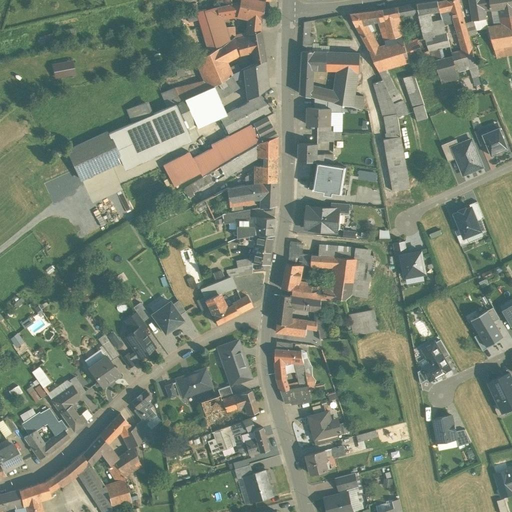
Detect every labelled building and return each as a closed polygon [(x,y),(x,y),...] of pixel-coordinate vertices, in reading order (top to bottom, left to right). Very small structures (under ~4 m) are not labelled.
[(264,2),(255,0),(239,0),(240,1),(237,14),(248,17),(247,25),(260,27),(261,19),(264,2)] [(457,0),(456,0),(438,4),(439,10),(442,20),(454,17),(463,51),(472,48),(468,36),(466,28),(465,28),(464,23),(457,0)] [(489,0),(469,0),(473,21),(474,21),(486,19),(484,12),(491,10),(489,0)] [(511,0),(489,0),(491,10),(499,9),(501,18),(511,15),(511,0)] [(218,6),(215,7),(215,8),(219,18),(222,17),(237,14),(240,1),(237,2),(218,6)] [(438,1),(429,2),(430,12),(439,10),(438,4),(437,2),(438,2),(438,1)] [(429,2),(417,4),(418,13),(420,22),(424,38),(432,36),(431,27),(430,23),(429,16),(431,15),(430,12),(431,12),(430,12),(429,2)] [(417,4),(406,6),(408,14),(410,14),(411,14),(418,13),(417,4)] [(406,6),(398,7),(400,15),(408,14),(406,6)] [(398,7),(383,10),(385,20),(390,39),(402,36),(403,36),(397,16),(400,15),(398,7)] [(207,9),(197,11),(200,24),(219,19),(219,18),(215,8),(207,9)] [(383,10),(375,11),(376,18),(377,21),(385,20),(383,10)] [(375,11),(367,12),(369,23),(377,21),(376,18),(375,11)] [(367,12),(350,14),(350,15),(354,23),(370,51),(378,48),(364,24),(369,23),(367,12)] [(418,13),(411,14),(413,24),(420,22),(418,13)] [(511,15),(501,18),(502,25),(489,27),(488,27),(488,28),(494,49),(501,48),(511,45),(511,15)] [(219,19),(200,24),(207,44),(213,42),(216,49),(222,46),(229,41),(222,17),(219,18),(219,19)] [(486,19),(474,21),(477,30),(488,28),(488,27),(486,19)] [(385,20),(377,21),(383,39),(384,40),(390,39),(385,20)] [(442,20),(430,23),(431,27),(432,36),(438,35),(446,33),(442,20)] [(473,21),(464,23),(465,28),(466,28),(468,36),(477,33),(476,30),(477,30),(474,21),(473,21)] [(247,33),(235,36),(234,37),(234,38),(238,54),(250,51),(252,57),(264,55),(263,48),(259,30),(247,33)] [(73,31),(44,38),(47,49),(75,42),(73,31)] [(446,33),(438,35),(441,48),(450,46),(446,33)] [(432,36),(424,38),(429,51),(441,48),(438,35),(432,36)] [(390,39),(384,40),(386,46),(404,41),(402,36),(390,39)] [(234,38),(222,47),(225,57),(238,54),(234,38)] [(424,38),(405,45),(410,61),(410,63),(430,56),(429,51),(424,38)] [(386,46),(378,48),(370,51),(369,51),(378,71),(386,68),(410,61),(405,45),(404,41),(386,46)] [(213,42),(207,44),(209,50),(216,49),(213,42)] [(222,46),(216,49),(205,55),(209,67),(202,70),(209,87),(232,74),(225,57),(222,47),(222,46)] [(463,51),(452,54),(452,57),(457,72),(469,68),(472,78),(480,76),(472,48),(463,51)] [(501,48),(494,49),(496,57),(503,56),(501,48)] [(327,53),(301,52),(300,85),(309,87),(309,69),(326,69),(327,53)] [(356,54),(327,53),(326,69),(338,70),(338,71),(355,72),(356,54)] [(264,55),(252,57),(253,64),(265,60),(264,55)] [(452,57),(435,61),(435,62),(439,75),(439,76),(440,76),(441,84),(459,79),(457,72),(452,57)] [(52,62),(53,77),(75,75),(73,59),(52,62)] [(265,60),(253,64),(243,69),(247,99),(262,90),(268,87),(265,60)] [(378,71),(379,72),(383,80),(396,107),(397,116),(408,114),(402,100),(400,94),(398,95),(395,88),(386,68),(378,71)] [(355,72),(338,71),(335,93),(334,103),(342,105),(352,107),(361,110),(363,96),(360,96),(364,72),(355,72)] [(379,72),(374,75),(377,82),(383,80),(379,72)] [(230,75),(219,83),(225,93),(236,85),(230,75)] [(414,75),(403,78),(413,107),(424,105),(414,75)] [(118,79),(108,82),(109,88),(120,86),(118,79)] [(377,82),(373,84),(386,118),(397,116),(396,107),(383,80),(377,82)] [(225,93),(219,83),(213,86),(218,97),(225,93)] [(309,87),(300,85),(300,94),(309,97),(314,98),(334,103),(335,93),(309,87)] [(213,86),(184,99),(193,118),(222,105),(218,97),(213,86)] [(163,102),(178,98),(174,87),(160,92),(163,102)] [(262,90),(247,99),(249,102),(220,119),(230,136),(252,123),(265,116),(273,112),(262,90)] [(334,103),(314,98),(314,108),(331,108),(331,112),(342,113),(342,105),(334,103)] [(193,118),(184,99),(176,103),(187,127),(196,123),(193,118)] [(145,102),(126,109),(131,122),(136,120),(149,115),(145,102)] [(131,122),(107,131),(107,132),(121,161),(189,131),(187,127),(176,103),(149,115),(136,120),(131,122)] [(424,105),(413,107),(417,121),(427,118),(426,114),(424,105)] [(314,108),(307,108),(307,125),(317,125),(330,126),(330,125),(331,112),(331,108),(314,108)] [(265,116),(252,123),(262,142),(268,139),(277,137),(265,116)] [(397,116),(386,118),(389,133),(385,134),(386,139),(401,137),(397,116)] [(499,127),(497,122),(481,129),(483,134),(499,127)] [(230,136),(229,136),(211,147),(211,148),(199,156),(192,160),(199,172),(202,177),(208,174),(219,167),(252,147),(257,145),(257,144),(262,142),(252,123),(230,136)] [(483,134),(482,134),(486,143),(491,156),(492,156),(491,156),(507,149),(508,149),(499,127),(483,134)] [(483,134),(481,129),(475,131),(480,145),(486,143),(482,134),(483,134)] [(332,132),(317,131),(317,139),(333,139),(333,140),(340,140),(340,132),(332,132)] [(107,132),(68,150),(82,179),(121,161),(107,132)] [(262,142),(257,144),(257,145),(252,147),(219,167),(224,175),(253,158),(257,158),(264,157),(277,157),(277,137),(268,139),(262,142)] [(386,139),(383,139),(392,192),(410,189),(401,137),(386,139)] [(448,162),(457,159),(452,147),(459,145),(457,139),(441,146),(448,162)] [(472,140),(459,145),(452,147),(457,159),(463,175),(483,167),(472,140)] [(317,144),(298,143),(298,160),(312,162),(317,163),(317,155),(317,144)] [(174,185),(199,172),(192,160),(188,151),(163,165),(174,185)] [(333,155),(324,155),(324,164),(333,165),(333,158),(333,155)] [(277,157),(264,157),(264,160),(264,166),(276,166),(277,157)] [(324,164),(317,163),(313,191),(325,193),(324,194),(332,195),(332,194),(341,195),(346,167),(339,166),(333,165),(324,164)] [(51,173),(51,177),(49,179),(51,182),(53,180),(56,183),(60,185),(64,185),(68,183),(71,180),(72,176),(72,172),(71,168),(67,165),(63,164),(59,164),(55,166),(52,169),(51,173)] [(264,166),(254,166),(254,181),(254,182),(262,182),(263,182),(277,182),(276,166),(264,166)] [(219,167),(208,174),(213,182),(224,175),(219,167)] [(252,172),(245,177),(245,185),(247,185),(253,184),(254,184),(254,182),(254,181),(252,181),(252,172)] [(376,174),(359,172),(358,178),(375,181),(376,174)] [(183,189),(188,196),(213,182),(208,174),(202,177),(183,189)] [(263,182),(262,182),(254,184),(253,184),(255,198),(255,199),(262,199),(261,208),(276,205),(277,182),(263,182)] [(245,185),(227,188),(229,199),(231,199),(231,201),(248,199),(247,185),(245,185)] [(349,204),(331,203),(331,208),(331,209),(339,209),(339,213),(348,214),(349,204)] [(471,209),(476,221),(484,218),(477,203),(470,206),(471,209)] [(331,208),(314,207),(314,208),(307,207),(305,229),(313,229),(312,230),(329,231),(337,231),(339,229),(340,224),(338,222),(339,213),(339,209),(331,209),(331,208)] [(464,237),(480,231),(476,221),(471,209),(456,215),(464,237)] [(249,210),(238,212),(224,215),(225,223),(238,221),(249,220),(249,210)] [(275,219),(256,219),(255,230),(254,235),(256,235),(273,235),(275,219)] [(249,220),(238,221),(238,229),(240,229),(240,228),(248,229),(249,220)] [(427,228),(431,238),(441,234),(438,224),(427,228)] [(240,228),(240,229),(239,238),(245,237),(248,237),(249,236),(254,235),(255,230),(248,229),(240,228)] [(461,230),(455,233),(461,245),(467,242),(461,230)] [(355,232),(343,231),(343,238),(354,239),(355,232)] [(389,233),(379,232),(379,242),(389,242),(389,233)] [(273,235),(256,235),(253,256),(250,256),(250,258),(249,262),(252,263),(269,265),(273,235)] [(405,241),(393,244),(396,261),(402,260),(401,255),(407,254),(405,241)] [(301,243),(291,242),(289,257),(297,258),(297,265),(299,265),(300,265),(301,243)] [(407,254),(401,255),(402,260),(405,277),(425,273),(421,251),(407,254)] [(320,256),(311,255),(311,265),(322,266),(320,256)] [(337,257),(320,256),(322,266),(335,267),(337,257)] [(358,259),(337,257),(335,267),(334,275),(355,278),(358,259)] [(250,258),(236,261),(238,269),(237,269),(237,270),(227,272),(228,279),(231,278),(253,274),(252,263),(249,262),(250,258)] [(307,285),(296,283),(299,265),(297,265),(296,265),(288,264),(286,264),(281,288),(292,290),(292,294),(305,297),(307,285)] [(216,280),(224,277),(221,269),(212,272),(216,280)] [(355,278),(334,275),(332,290),(331,299),(345,299),(353,293),(355,278)] [(231,279),(203,290),(207,300),(218,295),(231,289),(235,288),(231,279)] [(332,290),(307,285),(305,297),(317,299),(331,299),(332,290)] [(236,292),(235,288),(231,289),(237,303),(241,300),(236,292)] [(218,295),(207,300),(210,306),(221,301),(218,295)] [(290,296),(280,295),(278,317),(287,318),(287,317),(290,317),(291,307),(302,308),(305,298),(304,298),(304,297),(289,296),(290,296)] [(237,303),(226,308),(231,318),(252,308),(252,306),(248,297),(241,300),(237,303)] [(319,300),(305,298),(302,308),(320,310),(319,300)] [(178,300),(172,305),(179,315),(185,311),(178,300)] [(221,301),(210,306),(219,324),(231,318),(226,308),(223,300),(221,301)] [(169,302),(152,314),(165,333),(172,328),(172,329),(177,326),(176,325),(183,320),(179,315),(172,305),(169,302)] [(140,303),(133,308),(136,312),(143,321),(150,316),(140,303)] [(511,305),(502,311),(511,328),(511,305)] [(499,319),(493,308),(488,311),(494,322),(499,319)] [(32,337),(51,324),(41,309),(22,323),(32,337)] [(374,309),(349,314),(353,335),(378,331),(374,309)] [(494,322),(488,311),(471,320),(479,334),(487,347),(503,338),(494,322)] [(136,312),(125,321),(133,332),(140,327),(142,330),(147,327),(143,321),(136,312)] [(287,318),(278,317),(277,323),(305,328),(306,327),(307,321),(290,318),(290,317),(287,317),(287,318)] [(142,330),(140,327),(133,332),(126,337),(140,357),(154,347),(142,330)] [(15,347),(23,342),(18,333),(10,338),(15,347)] [(488,348),(487,347),(479,334),(474,337),(482,351),(488,348)] [(449,355),(440,340),(435,343),(444,358),(449,355)] [(119,355),(109,341),(102,345),(112,359),(119,355)] [(238,341),(218,347),(223,365),(226,364),(233,385),(250,379),(238,341)] [(435,343),(434,342),(422,349),(431,364),(423,368),(429,378),(430,380),(450,369),(444,358),(435,343)] [(299,351),(275,349),(274,361),(284,361),(293,361),(302,362),(299,351)] [(134,364),(128,354),(122,358),(129,368),(134,364)] [(108,358),(90,370),(103,387),(120,375),(108,358)] [(284,361),(274,361),(276,378),(285,377),(284,361)] [(302,362),(293,361),(298,387),(308,386),(303,362),(302,362)] [(423,368),(418,371),(420,383),(429,378),(423,368)] [(50,386),(40,369),(31,374),(39,387),(33,390),(34,392),(29,395),(35,405),(41,401),(46,398),(42,391),(50,386)] [(205,369),(176,379),(183,398),(212,388),(205,369)] [(502,411),(511,406),(511,378),(509,373),(489,382),(499,403),(502,411)] [(85,391),(74,377),(68,381),(71,386),(72,386),(79,395),(85,391)] [(285,377),(276,378),(280,390),(286,389),(285,377)] [(171,384),(165,386),(169,398),(175,395),(171,384)] [(18,386),(9,390),(12,397),(21,392),(18,386)] [(78,416),(70,406),(74,403),(74,402),(80,397),(79,395),(72,386),(71,386),(51,401),(73,430),(85,421),(80,415),(78,416)] [(229,386),(218,390),(220,395),(221,400),(232,396),(229,386)] [(298,387),(287,389),(286,389),(280,390),(284,403),(290,403),(290,405),(311,402),(308,386),(298,387)] [(252,390),(232,396),(236,406),(237,409),(246,406),(249,414),(259,411),(252,390)] [(145,391),(132,402),(137,409),(147,400),(151,397),(145,391)] [(232,396),(221,400),(225,409),(236,406),(232,396)] [(147,400),(137,409),(134,411),(142,420),(145,424),(156,415),(149,408),(152,406),(147,400)] [(327,403),(312,407),(314,414),(329,410),(327,403)] [(502,411),(499,403),(493,406),(498,417),(504,414),(502,411)] [(56,437),(65,431),(67,429),(61,420),(58,422),(49,408),(40,414),(39,412),(35,415),(24,423),(21,424),(28,435),(36,430),(36,431),(47,424),(56,437)] [(20,416),(24,423),(35,415),(32,409),(20,416)] [(314,414),(308,416),(314,440),(341,432),(338,423),(333,425),(329,410),(314,414)] [(85,411),(80,415),(85,421),(90,418),(85,411)] [(127,422),(120,414),(100,435),(105,442),(118,429),(124,436),(131,430),(127,422)] [(451,415),(433,419),(437,442),(455,439),(456,439),(455,431),(454,429),(455,429),(454,429),(453,426),(454,426),(454,425),(453,425),(451,415)] [(8,416),(2,420),(11,433),(17,429),(8,416)] [(249,418),(243,421),(243,422),(247,431),(254,428),(249,418)] [(142,420),(137,425),(140,439),(151,430),(145,424),(142,420)] [(231,426),(230,426),(232,434),(233,436),(247,431),(243,422),(231,426)] [(131,430),(124,436),(130,448),(141,442),(140,439),(137,425),(131,430)] [(230,426),(213,433),(215,439),(209,442),(213,454),(232,446),(228,435),(232,434),(230,426)] [(269,449),(262,428),(253,431),(256,440),(260,452),(269,449)] [(465,429),(455,431),(456,439),(455,439),(457,447),(471,442),(465,429)] [(36,431),(36,430),(28,435),(24,438),(38,460),(50,452),(45,444),(36,431)] [(376,430),(357,435),(358,441),(378,436),(376,430)] [(65,431),(56,437),(45,444),(50,452),(69,437),(65,431)] [(100,435),(84,452),(92,460),(97,454),(101,454),(106,461),(115,454),(105,442),(100,435)] [(240,436),(234,438),(241,455),(246,453),(240,436)] [(256,440),(245,443),(249,455),(260,452),(256,440)] [(13,444),(0,451),(0,464),(4,472),(23,461),(13,444)] [(343,445),(332,448),(335,457),(346,454),(343,445)] [(133,449),(119,458),(118,458),(114,461),(121,473),(138,461),(133,449)] [(325,450),(306,455),(311,475),(328,470),(328,468),(330,467),(325,450)] [(92,460),(84,452),(82,453),(89,463),(92,460)] [(82,453),(65,468),(65,469),(70,478),(82,468),(103,500),(103,501),(109,498),(106,489),(105,487),(89,463),(82,453)] [(115,454),(106,461),(109,465),(107,467),(116,483),(124,480),(123,475),(122,475),(121,473),(114,461),(118,458),(115,454)] [(250,464),(234,469),(237,479),(245,477),(244,476),(253,474),(250,464)] [(511,466),(493,472),(501,496),(511,492),(511,466)] [(65,468),(46,481),(46,482),(54,505),(63,502),(58,486),(60,486),(63,483),(70,478),(65,469),(65,468)] [(253,474),(244,476),(245,477),(252,503),(274,496),(266,470),(253,474)] [(353,473),(336,477),(340,490),(357,486),(353,473)] [(116,483),(105,487),(106,489),(109,498),(111,508),(131,502),(124,480),(116,483)] [(46,482),(19,490),(23,503),(24,505),(25,505),(27,504),(27,506),(28,511),(40,508),(38,500),(50,496),(46,482)] [(19,490),(0,495),(0,497),(4,508),(17,505),(23,503),(19,490)] [(347,492),(325,498),(328,511),(348,511),(352,511),(347,492)] [(504,498),(497,500),(501,511),(505,511),(508,511),(504,498)] [(402,511),(400,499),(392,501),(394,508),(395,508),(396,511),(402,511)] [(26,511),(26,509),(25,505),(24,505),(23,503),(17,505),(17,511),(26,511)]
